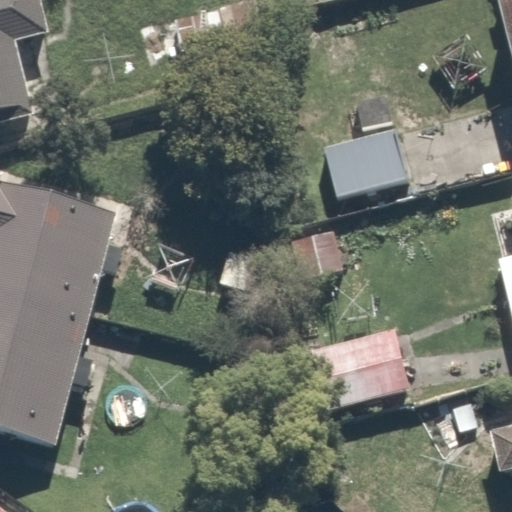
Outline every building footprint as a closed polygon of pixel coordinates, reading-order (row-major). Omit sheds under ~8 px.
[(0,0),(0,136),(35,128),(4,0),(0,0)] [(511,0),(504,0),(502,1),(511,36),(511,0)] [(396,132),(305,159),(326,230),(417,203),(396,132)] [(0,449),(48,463),(121,215),(0,179),(0,449)] [(511,215),(510,215),(511,221),(511,265),(494,271),(511,337),(511,215)] [(373,308),(360,270),(296,291),(309,329),(373,308)] [(420,403),(401,328),(305,352),(324,427),(420,403)] [(511,437),(488,443),(501,496),(511,493),(511,437)]
